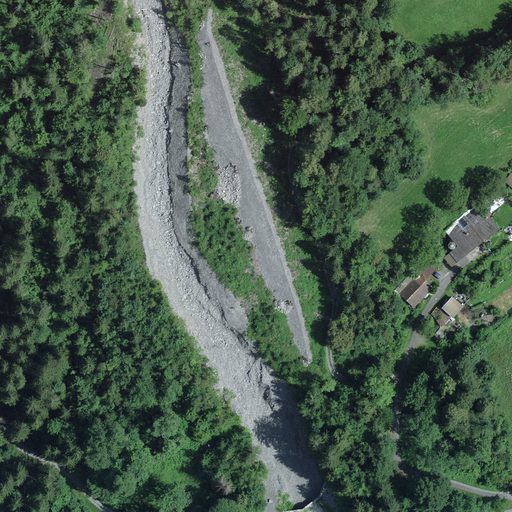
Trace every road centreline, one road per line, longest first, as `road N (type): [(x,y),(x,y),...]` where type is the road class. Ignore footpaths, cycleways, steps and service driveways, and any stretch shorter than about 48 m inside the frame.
road 1 (track): [(400,375),(344,380),(328,363),(331,291),(287,163),(295,143),(416,73)]
road 2 (track): [(511,496),(409,471),(392,459),(394,395),(425,310),(444,278),(471,256)]
road 3 (track): [(108,511),(0,423)]
